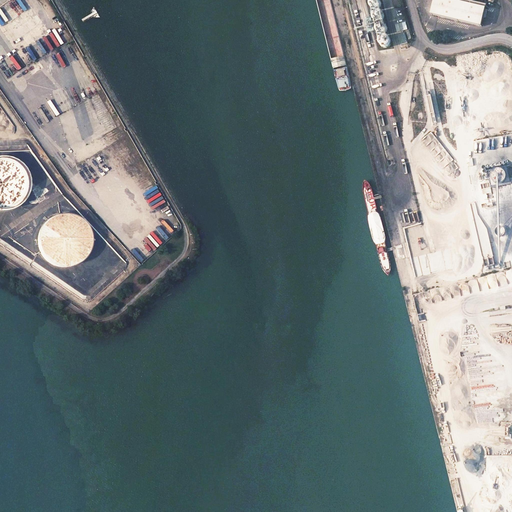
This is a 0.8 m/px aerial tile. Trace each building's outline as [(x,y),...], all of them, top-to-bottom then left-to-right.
[(367,0),(367,1),(367,3),(367,6),(369,7),(370,8),(371,9),(372,9),(373,9),(376,8),(377,7),(379,5),(379,3),(378,1),(377,0),(367,0)] [(484,9),(452,0),(434,0),(431,12),(479,26),(484,9)] [(375,22),(378,21),(380,20),(381,18),(382,17),(382,16),(382,14),(381,13),(380,11),(378,10),(376,10),(375,10),(374,10),(372,11),(371,12),(370,13),(370,15),(370,18),(371,20),(372,20),(373,21),(375,22)] [(371,30),(368,17),(362,19),(365,31),(371,30)] [(380,23),(379,22),(376,23),(375,24),(373,26),(373,27),(373,28),(373,29),(373,31),(374,33),(375,33),(376,34),(378,34),(380,34),(381,34),(383,33),(384,31),(385,30),(385,28),(384,26),(384,25),(383,24),(381,23),(380,23)] [(400,45),(407,43),(405,33),(398,34),(400,45)] [(384,35),(381,35),(379,35),(377,37),(377,38),(376,39),(376,41),(376,42),(376,43),(377,45),(378,46),(379,46),(381,47),(382,47),(384,47),(386,45),(387,43),(388,41),(387,39),(386,37),(385,36),(384,35)] [(474,53),(465,54),(466,61),(475,60),(474,53)] [(60,94),(65,108),(71,106),(67,92),(60,94)] [(4,157),(0,157),(0,209),(3,210),(10,209),(16,206),(21,202),(25,196),(27,190),(28,184),(27,177),(25,171),(21,166),(16,161),(10,159),(4,157)] [(503,162),(484,167),(486,178),(493,176),(496,185),(508,182),(503,162)] [(51,218),(44,224),(40,231),(38,239),(39,248),(43,255),(48,261),(56,265),(64,267),(73,265),(80,261),(86,255),(90,247),(91,238),(88,230),(83,222),(76,217),(68,214),(59,215),(51,218)]
